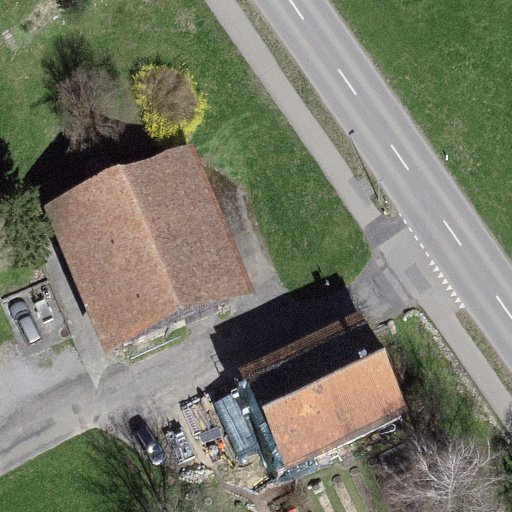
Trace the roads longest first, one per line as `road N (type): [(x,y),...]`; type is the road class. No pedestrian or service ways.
road 1 (track): [(465,254),(60,428),(0,467)]
road 2 (tertiary): [(511,321),(288,0)]
